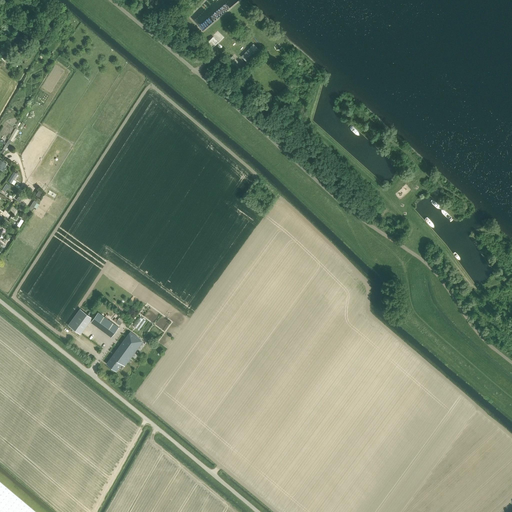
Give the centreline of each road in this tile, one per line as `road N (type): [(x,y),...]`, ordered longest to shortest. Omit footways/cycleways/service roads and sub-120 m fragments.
road 1 (unclassified): [(256,511),(0,301)]
road 2 (track): [(511,393),(420,313),(405,260),(350,211)]
